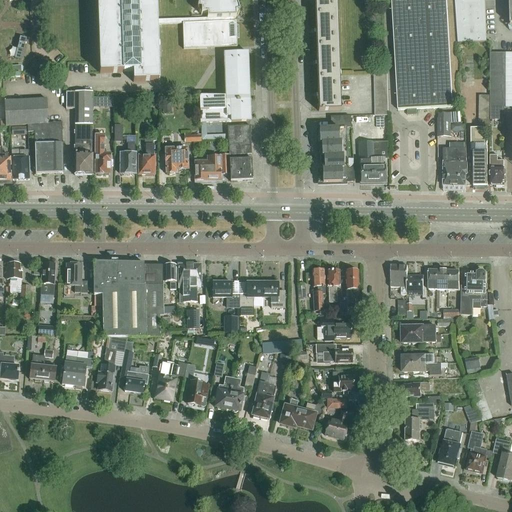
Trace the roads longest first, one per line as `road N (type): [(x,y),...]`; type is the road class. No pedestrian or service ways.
road 1 (unclassified): [(383,474),(173,428),(0,407)]
road 2 (residential): [(0,248),(273,249)]
road 3 (secondary): [(0,211),(272,213)]
road 4 (unclassified): [(383,474),(378,250)]
road 5 (unclassified): [(300,213),(292,0)]
road 6 (unclassified): [(267,0),(272,213)]
road 7 (secondary): [(300,213),(511,216)]
road 8 (residential): [(123,81),(67,82),(35,49),(33,0)]
road 9 (residential): [(378,250),(511,251)]
road 10 (unclassified): [(511,507),(383,474)]
